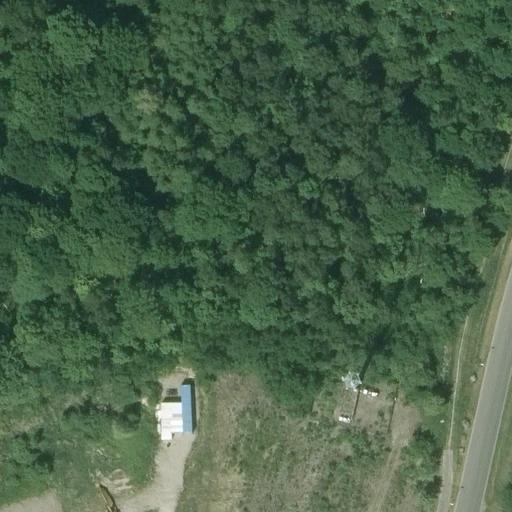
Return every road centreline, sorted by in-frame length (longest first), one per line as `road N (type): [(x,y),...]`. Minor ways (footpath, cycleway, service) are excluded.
road 1 (track): [(142,0),(216,19),(315,25),(511,75)]
road 2 (unclassified): [(466,511),(511,308)]
